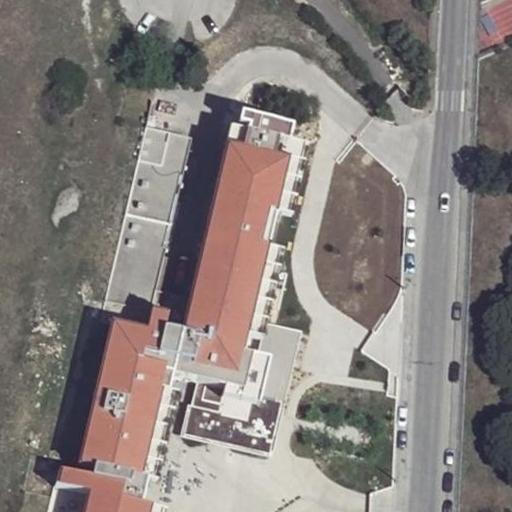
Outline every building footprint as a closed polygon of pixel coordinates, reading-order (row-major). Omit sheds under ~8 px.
[(108,298),(152,309),(154,300),(156,292),(192,136),(148,127),(108,298)] [(186,298),(185,306),(179,331),(163,327),(167,312),(152,309),(147,329),(110,321),(77,463),(92,467),(90,477),(88,484),(86,491),(81,511),(148,511),(150,507),(140,505),(145,480),(166,392),(169,375),(197,381),(223,387),(221,397),(229,399),(240,353),(244,335),(266,247),(274,212),(291,143),(286,141),(254,134),(228,128),(186,298)] [(307,146),(291,143),(274,212),(290,216),(307,146)] [(282,252),(266,247),(244,335),(262,339),(266,321),(282,252)] [(154,300),(185,306),(186,298),(156,292),(154,300)] [(147,329),(152,309),(108,298),(103,320),(110,321),(147,329)] [(179,331),(185,306),(154,300),(152,309),(167,312),(163,327),(179,331)] [(262,339),(244,335),(240,353),(266,360),(256,405),(229,399),(221,397),(223,387),(197,381),(187,428),(269,447),(296,329),(266,321),(262,339)] [(266,360),(240,353),(229,399),(256,405),(266,360)] [(174,394),(166,392),(145,480),(154,482),(174,394)]
